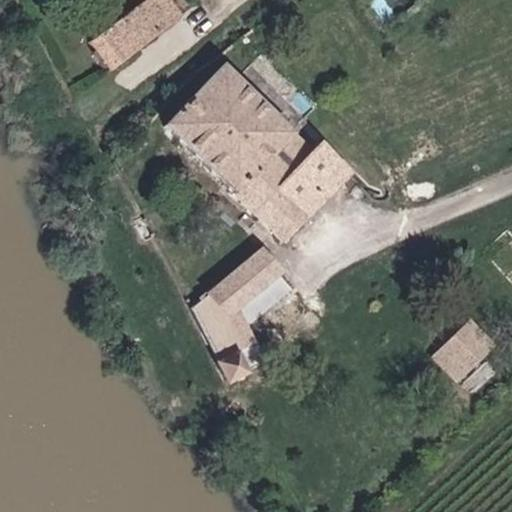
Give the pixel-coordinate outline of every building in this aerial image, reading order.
[(128,0),(131,3),(81,40),(101,66),(175,11),(167,0),(128,0)] [(306,151),(214,67),(157,130),(282,244),(348,171),(315,141),(306,151)] [(260,250),(189,307),(222,380),(241,370),(236,347),(245,342),(233,313),(277,271),(260,250)] [(479,253),(407,279),(414,298),(486,273),(479,253)] [(365,310),(361,295),(340,300),(344,316),(365,310)] [(451,379),(484,346),(458,320),(424,353),(451,379)]
